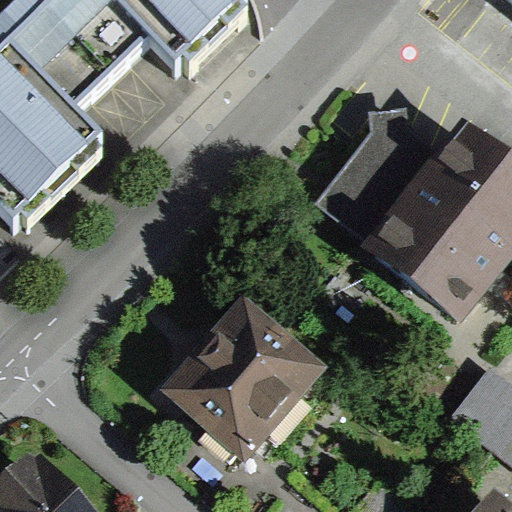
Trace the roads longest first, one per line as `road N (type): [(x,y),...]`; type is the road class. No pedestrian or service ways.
road 1 (residential): [(13,380),(387,0)]
road 2 (residential): [(13,380),(174,511)]
